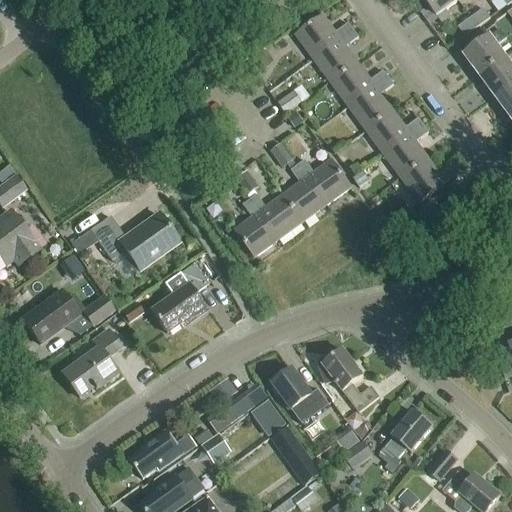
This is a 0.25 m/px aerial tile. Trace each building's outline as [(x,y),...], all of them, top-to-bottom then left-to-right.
[(444,11),(458,2),(456,0),(423,0),(428,6),(419,13),(430,28),(438,21),(442,26),(451,20),(444,11)] [(470,19),(477,29),(490,19),(483,10),(470,19)] [(314,61),(353,32),(348,25),(335,35),(322,17),(296,36),(314,61)] [(465,38),(477,29),(470,19),(458,28),(465,38)] [(480,79),(505,60),(497,48),(506,41),(499,31),(464,57),(480,79)] [(331,85),(357,65),(345,49),(358,39),(353,32),(314,61),(331,85)] [(495,100),(511,87),(511,68),(505,60),(480,79),(495,100)] [(349,108),(388,79),(383,72),(369,82),(357,65),(331,85),(349,108)] [(366,132),(392,113),(380,96),(393,86),(388,79),(349,108),(366,132)] [(511,121),(511,119),(511,87),(495,100),(511,121)] [(293,94),(276,105),(284,116),(301,105),(293,94)] [(303,123),(295,112),(286,119),(291,126),(294,129),(303,123)] [(383,156),(423,127),(418,120),(405,130),(392,113),(366,132),(383,156)] [(401,180),(428,160),(415,143),(428,134),(423,127),(383,156),(401,180)] [(350,169),(361,160),(351,148),(337,160),(346,171),(349,168),(350,169)] [(428,160),(401,180),(419,204),(458,175),(453,168),(440,177),(428,160)] [(297,167),(326,206),(350,189),(331,162),(314,174),(304,161),(297,167)] [(302,224),(326,206),(297,167),(290,172),(300,185),(283,197),(302,224)] [(0,186),(13,176),(6,168),(0,172),(0,186)] [(258,190),(246,173),(235,181),(246,198),(258,190)] [(0,211),(1,213),(26,195),(14,179),(0,189),(0,211)] [(302,224),(283,197),(266,209),(256,196),(249,201),(278,241),(302,224)] [(254,259),(278,241),(249,201),(242,206),(252,220),(234,232),(254,259)] [(18,267),(38,252),(10,213),(0,220),(0,269),(13,260),(18,267)] [(178,246),(157,217),(123,241),(108,220),(73,245),(71,243),(69,245),(78,258),(96,246),(109,264),(123,254),(137,275),(178,246)] [(188,325),(206,313),(194,296),(206,287),(192,267),(178,277),(185,288),(150,313),(166,336),(186,322),(188,325)] [(39,347),(78,318),(60,293),(21,322),(39,347)] [(114,315),(102,299),(80,315),(92,331),(114,315)] [(120,315),(128,326),(142,316),(134,305),(120,315)] [(126,329),(119,318),(109,324),(117,335),(126,329)] [(97,390),(117,375),(106,360),(121,350),(108,332),(92,343),(97,350),(61,376),(78,399),(95,387),(97,390)] [(362,378),(342,352),(332,359),(327,359),(320,361),(317,365),(317,371),(324,388),(335,384),(342,394),(343,393),(359,414),(379,399),(371,389),(361,396),(353,385),(362,378)] [(310,417),(301,405),(311,397),(292,370),(271,385),(290,412),(291,411),(300,424),(310,417)] [(216,437),(264,403),(254,388),(206,422),(216,437)] [(346,422),(331,403),(317,413),(334,436),(348,426),(346,422)] [(274,411),(268,404),(255,414),(260,421),(274,411)] [(410,455),(432,429),(413,413),(391,439),(392,440),(377,458),(394,473),(401,465),(397,462),(406,451),(410,455)] [(362,424),(355,415),(346,422),(348,426),(360,443),(370,429),(367,424),(362,424)] [(287,429),(271,441),(279,453),(296,441),(287,429)] [(174,444),(166,433),(142,450),(143,453),(129,463),(142,481),(156,471),(157,474),(194,447),(186,435),(174,444)] [(236,450),(225,433),(219,437),(218,437),(213,440),(209,435),(199,442),(202,448),(201,449),(213,467),(231,455),(230,454),(236,450)] [(352,473),(373,458),(363,444),(342,459),(343,460),(337,465),(344,475),(350,471),(352,473)] [(439,484),(457,462),(445,453),(427,474),(439,484)] [(296,476),(304,488),(321,476),(312,464),(296,476)] [(203,491),(189,470),(176,479),(176,478),(151,495),(153,498),(139,507),(142,511),(176,511),(192,501),(191,500),(203,491)] [(474,477),(468,484),(457,475),(447,487),(458,496),(458,497),(460,498),(454,505),(454,511),(470,511),(472,509),(476,511),(487,511),(500,498),(474,477)] [(306,511),(318,504),(308,490),(307,489),(294,498),(290,501),(298,511),(306,511)] [(215,511),(206,499),(188,511),(215,511)]
